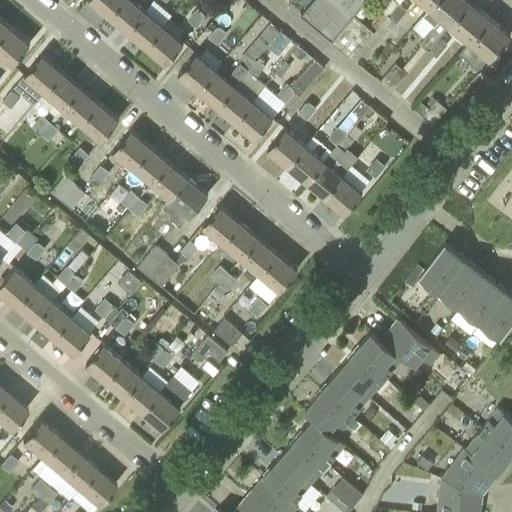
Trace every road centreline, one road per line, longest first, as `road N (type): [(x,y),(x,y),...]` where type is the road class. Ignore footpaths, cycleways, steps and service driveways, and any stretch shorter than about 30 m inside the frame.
road 1 (residential): [(38,0),(362,277)]
road 2 (residential): [(184,490),(362,277)]
road 3 (residential): [(184,490),(0,334)]
road 4 (residential): [(421,205),(511,87)]
